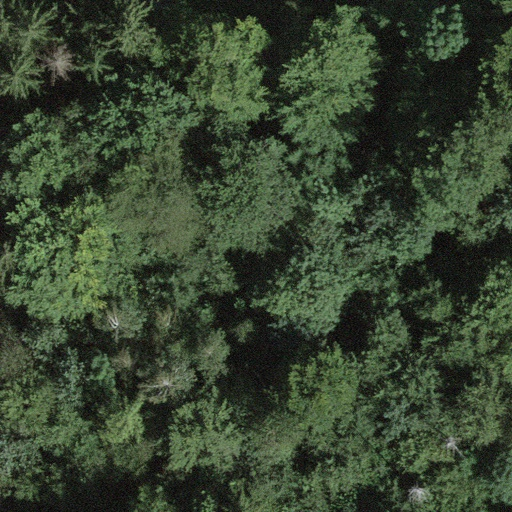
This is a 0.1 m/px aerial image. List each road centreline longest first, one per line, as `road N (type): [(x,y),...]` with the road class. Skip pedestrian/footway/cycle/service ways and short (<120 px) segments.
road 1 (track): [(511,136),(85,0)]
road 2 (track): [(222,48),(119,68),(0,146)]
